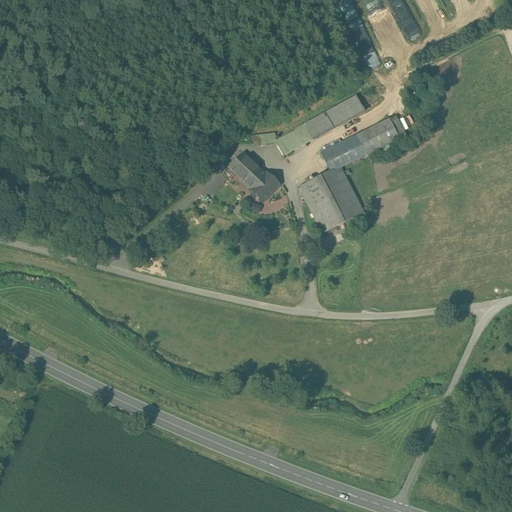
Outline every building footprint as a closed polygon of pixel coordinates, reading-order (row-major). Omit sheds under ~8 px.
[(355,97),(292,132),(293,134),(300,147),(364,112),(355,97)] [(389,120),(321,155),(330,173),(339,169),(398,139),(389,120)] [(293,134),(275,143),(283,157),(300,147),(293,134)] [(270,138),(257,139),(258,146),(271,145),(270,138)] [(264,177),(242,155),(229,169),(251,190),(250,191),(262,203),(278,187),(266,175),(264,177)] [(330,173),(298,189),(322,235),(343,224),(362,214),(339,169),(330,173)]
